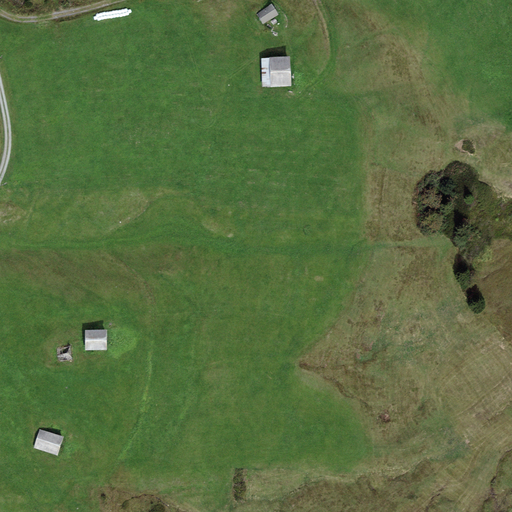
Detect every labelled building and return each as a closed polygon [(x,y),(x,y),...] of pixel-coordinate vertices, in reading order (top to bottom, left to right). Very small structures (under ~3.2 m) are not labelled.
[(279,7),(260,16),(265,26),(284,17),(279,7)] [(303,62),(268,64),(269,90),(304,89),(303,62)] [(117,334),(94,335),(95,352),(118,351),(117,334)] [(76,348),(60,351),(62,364),(78,361),(76,348)] [(73,438),(46,431),(41,448),(68,456),(73,438)]
